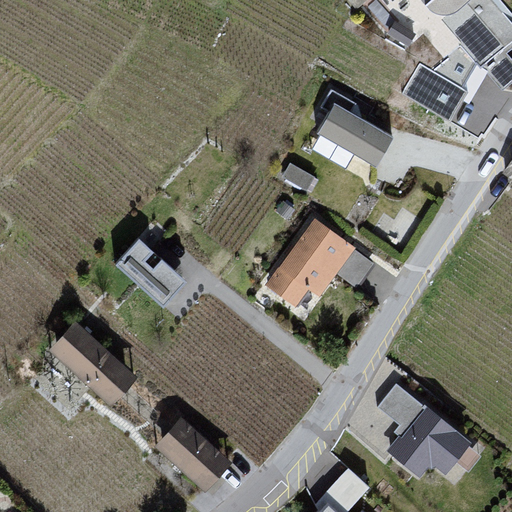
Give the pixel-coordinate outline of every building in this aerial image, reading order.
[(508,9),(500,0),(425,0),(424,1),(462,45),(434,69),(420,62),(402,92),(452,121),(469,91),(464,88),(478,63),(503,91),(511,83),(511,56),(508,52),(511,48),(511,24),(501,13),(508,9)] [(416,33),(395,20),(388,32),(387,33),(409,46),(416,33)] [(333,106),(318,134),(376,168),(390,140),(333,106)] [(314,222),(267,286),(293,310),(309,291),(320,300),(355,253),(314,222)] [(138,242),(115,268),(162,310),(184,284),(161,261),(153,272),(145,266),(155,255),(138,242)] [(72,324),(46,350),(107,408),(132,378),(72,324)] [(398,440),(388,450),(420,478),(431,466),(446,476),(469,446),(397,386),(379,409),(398,425),(392,434),(398,440)] [(179,417),(154,447),(203,495),(230,464),(179,417)] [(319,510),(317,511),(346,511),(370,486),(348,467),(315,503),(319,510)]
